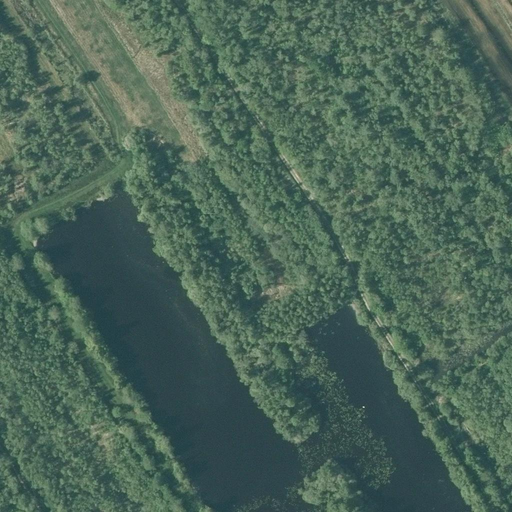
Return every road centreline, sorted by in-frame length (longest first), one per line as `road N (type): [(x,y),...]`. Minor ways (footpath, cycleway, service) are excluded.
road 1 (track): [(192,511),(18,242),(32,216),(120,169),(123,149),(115,118),(36,0)]
road 2 (track): [(496,511),(363,297),(324,218),(180,0)]
